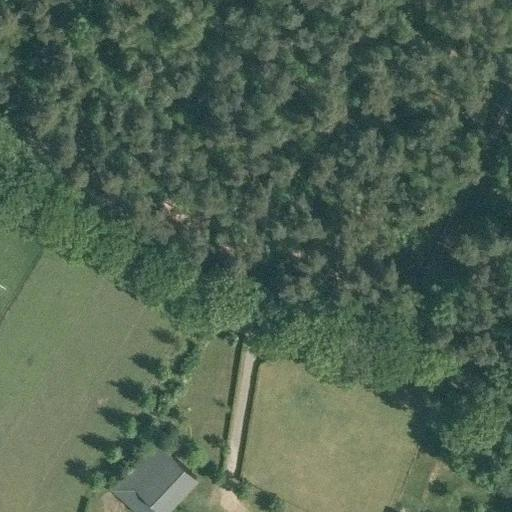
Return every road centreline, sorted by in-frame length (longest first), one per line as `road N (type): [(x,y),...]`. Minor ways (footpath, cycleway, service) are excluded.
road 1 (unclassified): [(511,384),(161,280),(0,181)]
road 2 (track): [(396,350),(511,107)]
